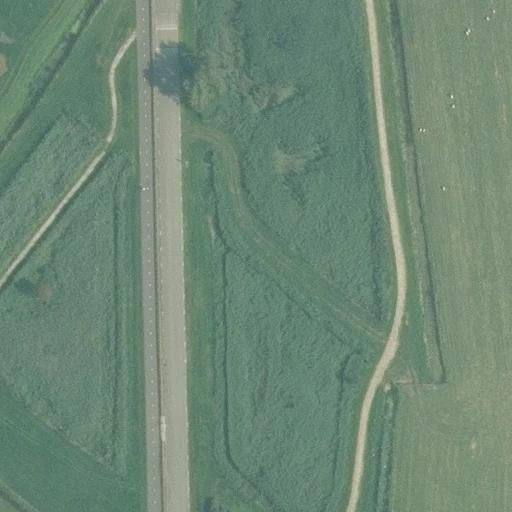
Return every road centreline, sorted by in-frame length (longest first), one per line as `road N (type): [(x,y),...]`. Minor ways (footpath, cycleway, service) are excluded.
road 1 (unknown): [(352,511),(366,393),(402,306),(365,0)]
road 2 (tertiary): [(176,511),(165,0)]
